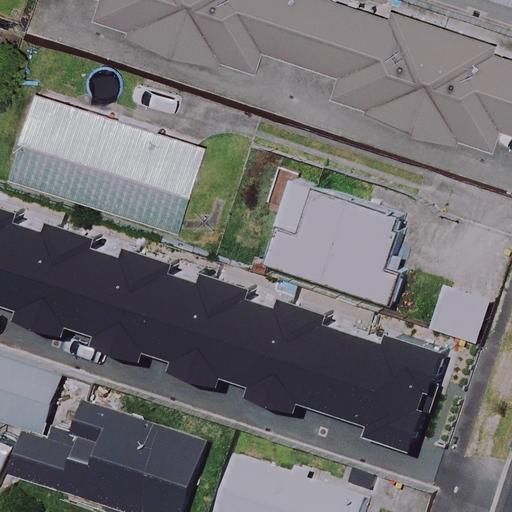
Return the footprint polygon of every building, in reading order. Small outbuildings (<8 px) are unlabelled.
[(104,0),(98,18),(253,72),(262,46),(342,74),(334,96),(493,151),(502,126),(511,129),(511,50),(393,9),(390,18),(339,0),(104,0)] [(210,139),(41,86),(14,174),(183,227),(210,139)] [(280,260),(406,299),(417,267),(402,262),(415,226),(410,224),(414,210),(327,183),(313,228),(292,221),(280,260)] [(13,293),(40,302),(37,311),(87,327),(90,319),(117,328),(114,336),(164,353),(167,344),(194,353),(192,362),(241,379),(244,370),(271,379),(268,387),(319,404),(322,396),(391,419),(388,427),(435,443),(448,402),(443,400),(449,383),(454,385),(467,345),(409,326),(407,333),(349,314),(352,307),(301,290),(298,297),(272,289),(274,281),(224,264),(222,272),(194,263),(197,255),(147,238),(144,247),(117,238),(120,230),(70,213),(67,222),(40,213),(43,204),(0,189),(0,298),(10,302),(13,293)] [(488,339),(502,295),(455,280),(441,324),(488,339)] [(66,372),(0,354),(0,418),(35,428),(21,483),(132,511),(195,511),(215,439),(93,407),(83,447),(49,438),(66,372)] [(367,511),(373,494),(244,452),(224,511),(367,511)]
